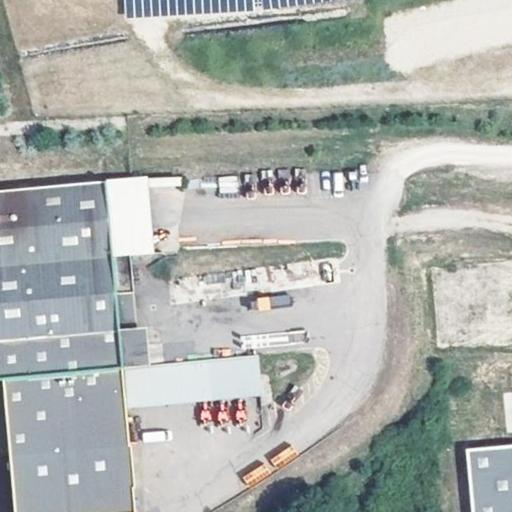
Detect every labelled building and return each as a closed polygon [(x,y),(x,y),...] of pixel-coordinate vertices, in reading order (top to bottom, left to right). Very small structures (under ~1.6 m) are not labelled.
[(368,0),(122,0),(124,19),(369,4),(368,0)] [(117,260),(110,182),(0,190),(0,379),(126,368),(126,367),(123,334),(117,260)] [(131,259),(117,260),(123,334),(138,332),(131,259)] [(138,332),(123,334),(126,367),(153,365),(150,331),(138,332)] [(259,357),(153,365),(126,367),(126,368),(129,410),(264,396),(259,357)] [(126,368),(0,379),(0,511),(137,511),(129,410),(126,368)] [(511,511),(511,444),(466,449),(471,511),(511,511)]
